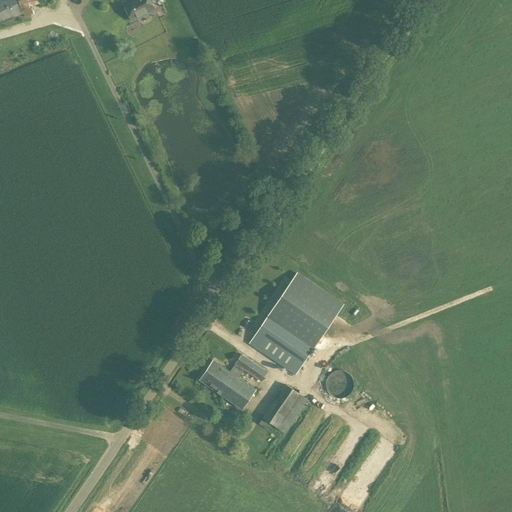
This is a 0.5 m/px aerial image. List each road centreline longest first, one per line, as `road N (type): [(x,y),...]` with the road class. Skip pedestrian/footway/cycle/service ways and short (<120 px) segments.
road 1 (unclassified): [(217,301),(417,0)]
road 2 (unclassified): [(217,301),(74,0)]
road 3 (unclassified): [(72,511),(217,301)]
